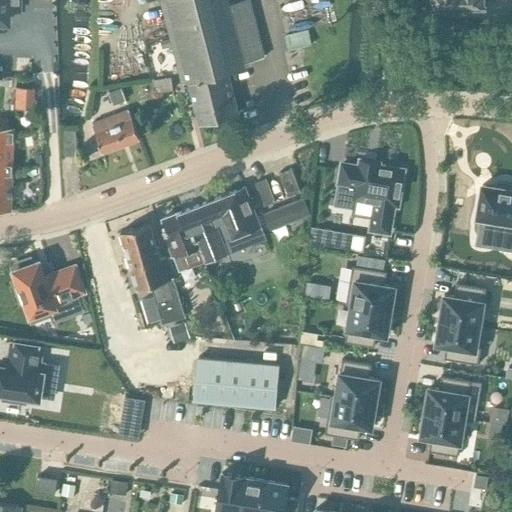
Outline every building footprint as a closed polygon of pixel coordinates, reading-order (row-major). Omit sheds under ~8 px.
[(0,0),(0,22),(7,22),(7,8),(20,9),(19,0),(0,0)] [(242,0),(230,3),(229,0),(160,0),(178,65),(172,67),(174,73),(179,71),(182,83),(189,81),(200,123),(238,113),(228,71),(245,66),(244,62),(264,57),(248,0),(242,0)] [(307,30),(284,36),(287,50),(311,44),(307,30)] [(4,58),(4,75),(30,76),(30,59),(4,58)] [(113,105),(126,100),(121,88),(108,92),(113,105)] [(103,152),(140,138),(129,108),(92,122),(103,152)] [(0,161),(11,162),(12,127),(6,127),(0,126),(0,161)] [(64,156),(76,156),(75,131),(63,131),(64,156)] [(335,202),(335,203),(351,205),(352,198),(374,201),(369,229),(369,230),(389,233),(389,232),(393,205),(397,206),(403,169),(379,165),(379,161),(359,158),(358,166),(342,163),(335,202)] [(0,161),(0,209),(9,209),(11,162),(0,161)] [(288,197),(300,192),(292,169),(279,173),(288,197)] [(264,206),(266,205),(276,202),(266,177),(254,182),(264,206)] [(477,226),(474,245),(511,251),(511,184),(498,182),(497,187),(482,185),(477,216),(481,217),(479,226),(477,226)] [(180,212),(177,213),(181,220),(186,233),(194,231),(197,241),(199,247),(201,251),(205,262),(227,253),(265,238),(261,227),(246,186),(180,212)] [(303,197),(263,213),(270,230),(309,214),(303,197)] [(166,217),(162,219),(169,237),(165,238),(168,245),(172,257),(173,257),(178,272),(187,269),(205,262),(201,251),(199,247),(197,241),(194,231),(186,233),(181,220),(177,213),(174,214),(170,214),(166,217)] [(149,223),(120,232),(130,267),(137,288),(151,284),(155,296),(140,300),(147,321),(161,317),(161,318),(163,323),(184,316),(185,316),(173,278),(166,257),(160,259),(160,258),(149,223)] [(322,228),(319,244),(362,252),(365,235),(322,228)] [(40,261),(12,271),(29,318),(57,308),(56,303),(86,292),(76,264),(45,275),(40,261)] [(352,265),(345,303),(350,303),(379,308),(390,310),(394,286),(383,284),(385,271),(352,265)] [(442,292),(438,318),(439,319),(450,320),(479,325),(479,324),(485,287),(456,282),(454,294),(442,292)] [(350,304),(344,341),(373,346),(375,333),(386,335),(390,310),(379,308),(350,303),(350,304)] [(438,318),(434,343),(435,343),(437,343),(446,345),(444,358),(477,363),(483,326),(479,325),(450,320),(439,319),(438,318)] [(185,323),(174,326),(179,341),(190,338),(185,323)] [(0,365),(0,391),(4,392),(34,397),(40,397),(43,372),(38,371),(42,347),(11,343),(9,359),(5,358),(4,366),(0,365)] [(303,344),(300,359),(321,363),(324,347),(303,344)] [(275,408),(279,363),(197,356),(193,401),(275,408)] [(340,359),(334,397),(335,397),(364,402),(375,403),(379,378),(379,377),(369,375),(370,364),(342,359),(341,359),(340,359)] [(427,385),(423,411),(424,411),(435,413),(464,418),(470,380),(441,375),(439,387),(427,385)] [(330,396),(324,434),(358,439),(360,426),(371,428),(375,403),(364,402),(335,397),(334,397),(330,396)] [(490,410),(488,422),(505,424),(508,413),(490,410)] [(423,411),(418,436),(420,436),(430,438),(428,451),(457,456),(464,418),(435,413),(424,411),(423,411)] [(121,412),(119,426),(140,429),(142,415),(121,412)] [(490,422),(488,435),(500,437),(502,424),(490,422)] [(218,480),(212,511),(236,511),(243,474),(221,470),(220,470),(220,472),(220,473),(218,480)] [(243,474),(236,511),(259,511),(265,478),(243,474)] [(54,493),(56,479),(38,475),(36,490),(54,493)] [(476,475),(474,487),(487,489),(489,477),(476,475)] [(265,478),(259,511),(295,511),(298,498),(297,498),(285,496),(287,484),(287,483),(288,482),(265,478)] [(111,481),(109,493),(126,495),(128,483),(111,481)] [(62,483),(60,495),(73,497),(75,486),(66,484),(62,483)] [(140,489),(139,496),(149,498),(150,491),(140,489)] [(169,500),(168,502),(181,504),(182,502),(183,495),(170,493),(169,500)] [(0,511),(19,511),(21,506),(0,502),(0,511)]
